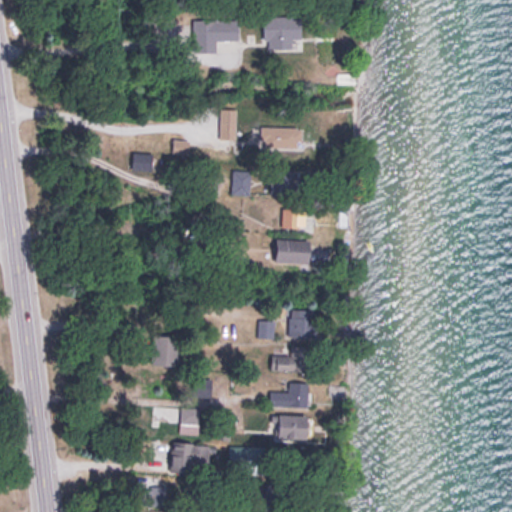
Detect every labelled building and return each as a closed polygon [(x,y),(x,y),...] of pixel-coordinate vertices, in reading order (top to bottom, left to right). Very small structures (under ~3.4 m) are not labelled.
[(300,14),(264,14),(264,47),(292,47),(292,37),(300,37),(300,14)] [(237,37),(237,18),(203,18),(203,37),(237,37)] [(219,107),(219,137),(235,137),(235,107),(219,107)] [(301,124),(258,124),(258,146),(301,146),(301,124)] [(187,150),(187,138),(172,138),(172,150),(187,150)] [(155,151),(133,151),(133,169),(155,169),(155,151)] [(228,168),(228,193),(249,193),(249,168),(228,168)] [(309,238),(275,238),(275,260),(309,260),(309,238)] [(316,335),(316,316),(309,316),(309,307),(288,307),(288,335),(316,335)] [(273,335),(273,319),(258,319),(258,335),(273,335)] [(150,365),(177,365),(177,335),(150,335),(150,365)] [(289,354),(269,354),(269,368),(308,371),(309,345),(289,344),(289,354)] [(308,382),(288,381),(287,391),(269,390),(268,404),(307,405),(308,382)] [(198,430),(198,406),(179,406),(179,430),(198,430)] [(307,413),(270,413),(270,437),(307,437),(307,413)] [(208,442),(170,442),(170,470),(208,470),(208,442)] [(264,445),(233,445),(233,465),(264,465),(264,445)]
